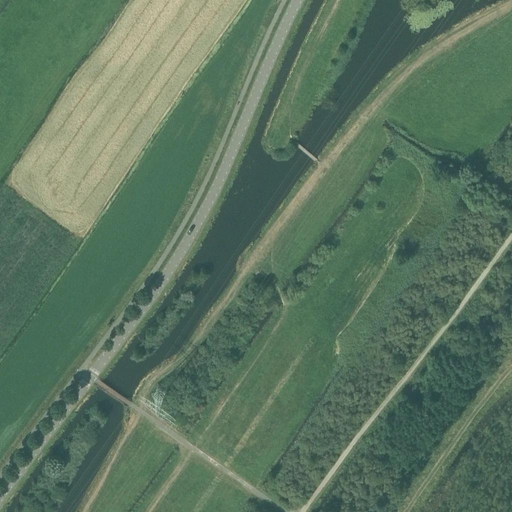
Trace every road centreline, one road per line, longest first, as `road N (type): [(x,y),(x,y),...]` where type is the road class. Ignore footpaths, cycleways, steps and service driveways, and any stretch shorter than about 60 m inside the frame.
road 1 (tertiary): [(0,497),(176,259),(298,0)]
road 2 (track): [(511,230),(300,511)]
road 3 (track): [(131,407),(320,165)]
road 4 (track): [(320,165),(419,61),(511,8)]
road 5 (track): [(406,511),(511,365)]
road 6 (track): [(291,139),(291,102),(342,0)]
